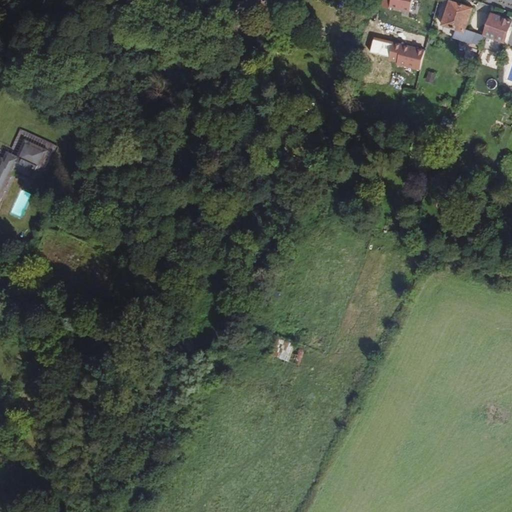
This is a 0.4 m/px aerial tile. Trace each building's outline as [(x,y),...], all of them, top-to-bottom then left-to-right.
[(413,0),(392,0),(390,7),(410,12),(413,0)] [(464,31),(473,8),(451,0),(442,24),(464,31)] [(506,43),(511,27),(511,19),(492,12),(484,35),(506,43)] [(426,48),(394,41),(389,60),(398,62),(398,64),(421,70),(426,48)] [(0,196),(3,198),(20,168),(30,173),(32,169),(39,173),(48,153),(28,142),(24,150),(19,148),(15,157),(12,156),(9,162),(7,161),(0,174),(0,196)] [(296,348),(277,339),(270,355),(289,364),(296,348)]
